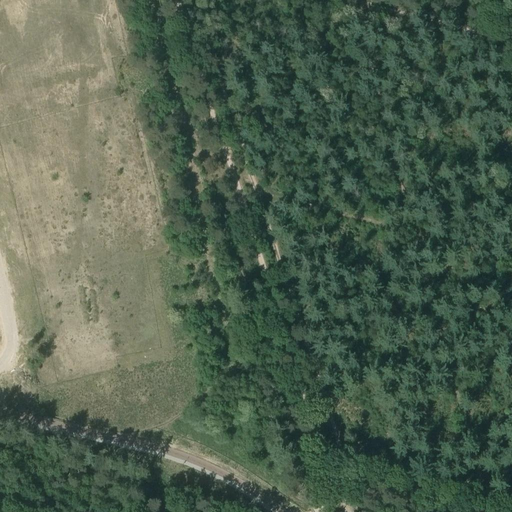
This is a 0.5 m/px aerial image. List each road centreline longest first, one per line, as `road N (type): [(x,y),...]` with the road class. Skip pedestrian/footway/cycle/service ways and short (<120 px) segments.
road 1 (track): [(196,0),(348,476),(392,489)]
road 2 (track): [(346,511),(176,0)]
road 3 (track): [(487,511),(352,1)]
road 4 (track): [(511,259),(257,196)]
road 5 (track): [(502,37),(352,1)]
